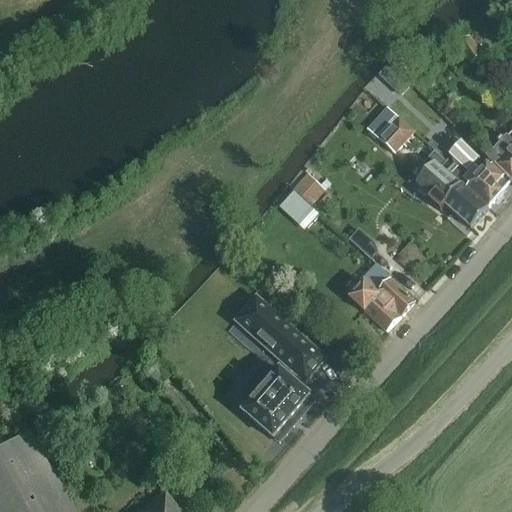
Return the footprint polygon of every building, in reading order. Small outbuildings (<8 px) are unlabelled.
[(466,41),(457,48),(471,67),(484,58),(470,38),(466,41)] [(387,111),(368,132),(395,156),(415,134),(388,111),(387,111)] [(489,157),(486,160),(488,162),(490,164),(511,184),(511,183),(511,137),(511,136),(490,158),(489,157)] [(442,156),(441,158),(448,163),(447,164),(442,170),(489,211),(504,194),(503,193),(511,184),(490,164),(484,171),(477,165),(481,161),(457,139),(456,140),(452,142),(447,148),(445,152),(445,153),(447,155),(445,157),(442,156)] [(430,171),(417,187),(432,200),(429,203),(441,213),(445,209),(472,232),(489,211),(442,170),(447,164),(435,154),(424,166),(430,171)] [(308,176),(293,192),(294,193),(295,192),(312,207),(326,192),(308,176)] [(294,193),(282,206),(307,228),(319,214),(312,207),(295,192),(294,193)] [(374,245),(365,256),(372,261),(378,254),(375,246),(374,245)] [(402,252),(394,261),(411,276),(425,261),(410,247),(404,254),(402,252)] [(364,285),(350,300),(366,315),(388,334),(401,319),(402,320),(416,305),(415,304),(376,267),(361,282),(364,285)] [(258,301),(236,325),(287,369),(283,374),(281,372),(280,374),(245,414),(245,413),(244,415),(245,416),(246,416),(273,440),(275,442),(275,441),(276,440),(310,400),(311,399),(312,399),(310,397),(310,398),(296,386),(301,380),(306,385),(328,361),(258,301)] [(344,344),(335,355),(353,369),(362,359),(344,344)] [(157,357),(139,376),(156,393),(175,374),(157,357)] [(73,511),(29,437),(0,453),(0,511),(73,511)] [(98,511),(87,493),(70,504),(74,511),(98,511)] [(178,511),(165,495),(144,511),(178,511)]
